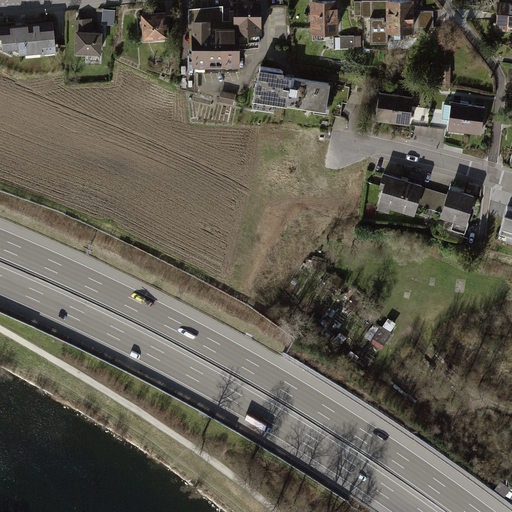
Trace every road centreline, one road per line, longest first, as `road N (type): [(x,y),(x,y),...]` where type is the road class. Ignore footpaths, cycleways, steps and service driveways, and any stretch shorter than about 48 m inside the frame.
road 1 (motorway): [(473,511),(270,377),(0,243)]
road 2 (motorway): [(0,280),(199,376),(414,511)]
road 3 (track): [(0,328),(145,415),(275,511)]
road 4 (residential): [(511,180),(386,147),(351,143),(338,150)]
